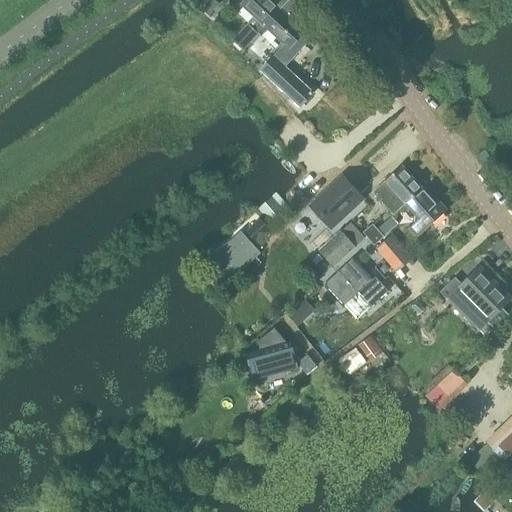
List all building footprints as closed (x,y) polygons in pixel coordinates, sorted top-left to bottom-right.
[(288,0),(244,0),(240,5),(253,17),(247,24),(258,34),(264,27),(279,11),(288,0)] [(284,45),(261,71),(301,107),(313,94),(285,68),(310,40),(303,34),(304,32),(288,18),(296,8),(290,2),(280,12),(265,28),(284,45)] [(380,8),(375,11),(378,15),(381,20),(384,18),(388,15),(382,7),(380,8)] [(243,50),(258,34),(247,24),(232,40),(243,50)] [(406,206),(423,190),(401,167),(373,193),(393,216),(405,205),(406,206)] [(362,199),(343,178),(318,200),(311,207),(330,227),(362,199)] [(423,190),(406,206),(419,220),(410,228),(418,238),(444,214),(423,190)] [(250,232),(249,233),(259,244),(274,231),(268,224),(264,219),(262,221),(250,232)] [(374,226),(364,235),(373,246),(384,236),(374,226)] [(333,267),(355,247),(340,231),(319,251),(333,267)] [(230,245),(214,259),(232,280),(261,254),(243,233),(230,245)] [(376,251),(377,250),(396,273),(411,260),(392,237),(388,241),(384,236),(373,246),(376,251)] [(352,259),(325,285),(343,306),(357,293),(371,306),(388,291),(375,277),(372,280),(352,259)] [(487,322),(510,299),(479,268),(462,285),(455,278),(440,293),(447,300),(456,291),(487,322)] [(295,307),(288,313),(297,323),(304,317),(295,307)] [(281,328),(217,373),(227,385),(241,394),(296,349),(281,328)] [(295,367),(304,379),(318,368),(308,356),(295,367)] [(511,413),(491,433),(510,453),(511,453),(511,451),(511,413)] [(495,481),(475,501),(485,511),(496,500),(491,495),(500,486),(495,481)]
